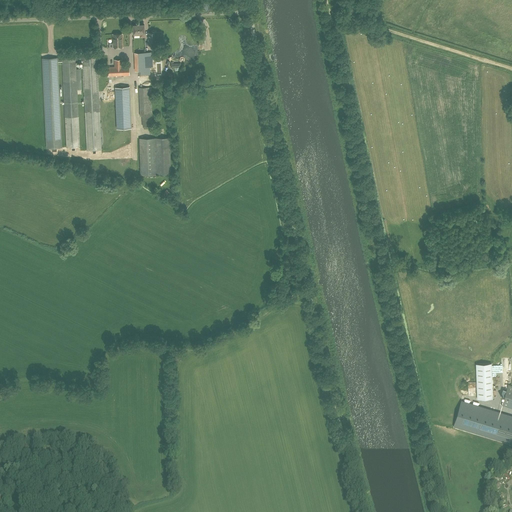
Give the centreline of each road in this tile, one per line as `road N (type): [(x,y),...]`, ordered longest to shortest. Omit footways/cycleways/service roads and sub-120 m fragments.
road 1 (unclassified): [(361,511),(248,12)]
road 2 (track): [(331,15),(442,511)]
road 3 (unclassified): [(0,20),(248,12)]
road 4 (track): [(511,69),(331,15)]
